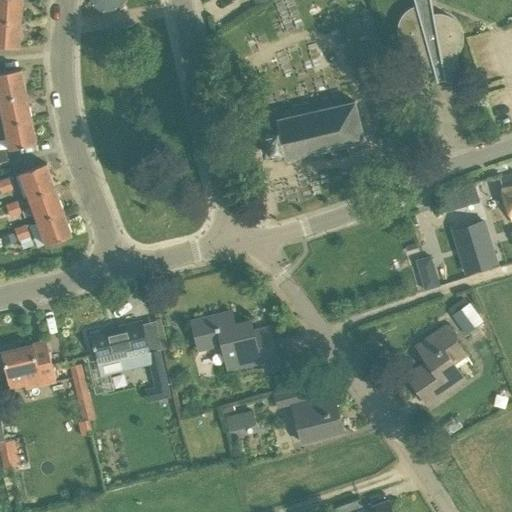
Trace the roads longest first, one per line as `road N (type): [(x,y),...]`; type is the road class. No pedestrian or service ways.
road 1 (residential): [(448,511),(255,242)]
road 2 (residential): [(120,268),(67,120),(62,0)]
road 3 (unclassified): [(255,242),(511,147)]
road 4 (residential): [(234,242),(183,0)]
road 5 (unclassified): [(0,299),(120,268)]
